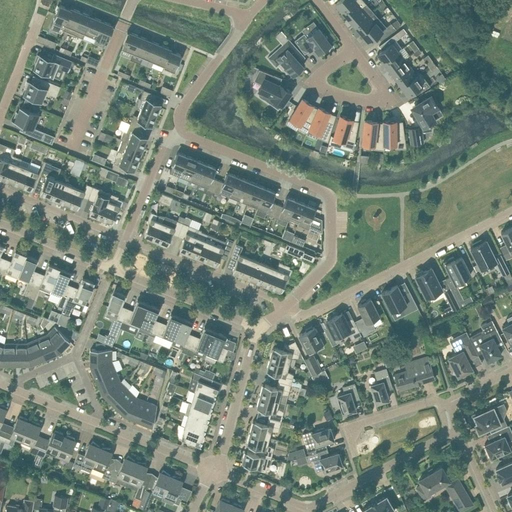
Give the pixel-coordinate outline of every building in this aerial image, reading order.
[(338,0),(335,3),(342,11),(354,0),(338,0)] [(354,0),(342,11),(349,19),(366,4),(363,0),(354,0)] [(49,26),(61,31),(62,30),(71,7),(70,7),(70,9),(60,5),(60,4),(59,4),(59,6),(57,6),(49,26)] [(366,4),(349,19),(355,27),(373,11),(366,4)] [(81,12),(71,7),(62,30),(72,34),(81,12)] [(373,11),(355,27),(362,34),(380,19),(373,11)] [(72,34),(83,38),(85,32),(92,16),(81,12),(72,34)] [(92,16),(85,32),(96,37),(103,21),(92,16)] [(380,19),(362,34),(369,42),(377,35),(381,40),(396,29),(391,22),(386,26),(380,19)] [(115,25),(103,21),(96,37),(93,43),(104,47),(107,42),(107,41),(113,25),(114,26),(115,25)] [(304,33),(294,40),(304,54),(310,49),(308,47),(312,44),(318,53),(323,50),(325,52),(332,47),(318,27),(318,28),(307,36),(304,33)] [(139,35),(127,31),(128,31),(121,47),(132,52),(139,35)] [(38,35),(36,41),(46,45),(49,39),(38,35)] [(139,35),(132,52),(143,56),(150,40),(139,35)] [(285,41),(268,57),(276,66),(281,62),(293,75),(295,73),(296,75),(303,69),(301,67),(303,65),(292,53),(297,48),(290,40),(288,38),(286,40),(285,41)] [(396,39),(377,53),(384,62),(397,52),(402,48),(396,39)] [(143,56),(153,61),(160,44),(150,40),(143,56)] [(163,66),(163,67),(171,48),(160,44),(153,61),(164,65),(163,66)] [(171,48),(163,67),(175,71),(176,68),(178,62),(179,61),(180,62),(182,57),(181,56),(181,54),(171,50),(171,49),(171,48)] [(68,72),(73,60),(53,52),(51,58),(39,53),(39,54),(39,55),(37,54),(34,62),(36,62),(34,68),(33,68),(37,70),(37,72),(44,75),(45,73),(53,77),(57,67),(68,72)] [(384,62),(389,70),(402,60),(397,52),(384,62)] [(93,64),(96,58),(88,55),(87,57),(86,61),(93,64)] [(389,70),(395,78),(408,68),(402,60),(389,70)] [(395,78),(401,86),(414,76),(408,68),(395,78)] [(271,97),(282,105),(291,92),(280,83),(279,84),(270,80),(272,75),(273,75),(274,75),(259,69),(258,69),(259,70),(255,80),(262,83),(260,90),(271,96),(271,97)] [(401,86),(408,95),(425,82),(418,73),(414,76),(401,86)] [(27,81),(27,80),(24,87),(24,88),(24,87),(26,88),(23,94),(42,102),(42,101),(45,94),(49,96),(50,94),(56,97),(60,86),(43,79),(41,84),(29,79),(28,80),(29,80),(28,82),(27,81)] [(136,91),(137,86),(127,83),(126,88),(136,91)] [(173,90),(162,86),(160,91),(170,96),(173,90)] [(159,108),(161,103),(154,100),(156,94),(143,89),(140,98),(137,97),(134,106),(141,109),(156,115),(157,113),(159,114),(161,108),(159,108)] [(431,96),(412,107),(423,125),(421,126),(408,128),(411,144),(423,142),(422,132),(431,130),(429,130),(429,125),(427,123),(434,119),(430,111),(437,107),(431,96)] [(302,97),(290,117),(300,123),(297,128),(307,134),(309,128),(317,108),(311,105),(311,106),(307,103),(308,101),(302,97)] [(45,132),(34,128),(39,114),(19,106),(19,107),(20,107),(18,112),(16,112),(13,120),(12,119),(11,120),(25,126),(22,131),(19,129),(19,130),(42,140),(45,132)] [(318,106),(309,128),(319,132),(317,137),(328,141),(336,115),(328,112),(328,113),(324,111),(325,109),(318,106)] [(134,115),(131,123),(142,128),(144,123),(152,126),(156,115),(141,109),(138,116),(134,115)] [(333,137),(331,144),(342,147),(343,145),(354,148),(358,121),(352,120),(350,120),(346,119),(347,117),(340,114),(333,137)] [(364,119),(362,142),(373,144),(373,149),(384,150),(384,144),(383,122),(376,122),(376,123),(371,123),(372,120),(364,119)] [(383,122),(384,144),(395,143),(395,148),(406,148),(403,121),(394,122),(394,123),(390,123),(390,120),(383,120),(383,122)] [(122,140),(143,148),(148,136),(140,133),(142,128),(131,123),(127,132),(124,131),(121,139),(122,139),(122,140)] [(106,133),(101,131),(98,138),(103,140),(106,133)] [(122,140),(118,150),(119,151),(139,159),(143,148),(122,140)] [(0,177),(0,178),(10,154),(4,153),(4,150),(0,148),(0,177)] [(138,166),(140,161),(138,160),(139,159),(119,151),(112,168),(124,173),(126,167),(134,170),(136,166),(138,166)] [(179,175),(187,156),(177,152),(169,171),(179,175)] [(0,178),(12,183),(19,164),(21,158),(12,155),(13,154),(10,153),(10,154),(0,178)] [(197,158),(196,159),(187,156),(179,175),(189,178),(197,158)] [(197,158),(189,178),(198,182),(206,162),(206,163),(197,159),(197,158)] [(61,168),(45,161),(38,178),(44,181),(39,194),(48,198),(56,179),(61,168)] [(206,162),(198,182),(208,186),(206,189),(213,192),(218,179),(212,177),(216,167),(206,163),(206,162)] [(12,183),(21,186),(28,168),(19,164),(12,183)] [(28,168),(21,186),(30,190),(38,172),(28,168)] [(238,175),(237,176),(227,172),(223,182),(218,179),(213,192),(219,194),(220,191),(230,195),(238,175)] [(124,185),(127,179),(123,177),(118,175),(115,181),(124,185)] [(238,175),(230,195),(239,199),(247,180),(238,176),(238,175)] [(48,198),(58,201),(65,183),(56,179),(48,198)] [(256,184),(247,180),(239,199),(249,203),(256,184)] [(58,201),(67,205),(75,187),(65,183),(58,201)] [(82,196),(88,199),(93,186),(87,184),(84,190),(75,187),(67,205),(77,209),(82,196)] [(266,188),(256,184),(249,203),(258,207),(266,188)] [(172,193),(174,188),(167,185),(165,190),(172,193)] [(88,214),(100,219),(108,200),(110,193),(108,193),(102,192),(103,190),(93,186),(88,199),(94,201),(88,214)] [(180,191),(174,188),(172,193),(182,197),(183,192),(180,191)] [(272,216),(277,204),(271,201),(275,191),(266,188),(258,207),(267,210),(266,213),(272,216)] [(159,200),(169,204),(172,197),(161,192),(159,200)] [(289,219),(297,199),(296,200),(286,196),(282,206),(277,204),(272,216),(278,218),(279,215),(289,219)] [(108,200),(100,219),(109,222),(110,221),(112,222),(112,221),(113,221),(117,211),(119,211),(123,201),(117,198),(114,203),(108,200)] [(297,199),(289,219),(298,223),(306,204),(297,200),(297,199)] [(316,208),(306,204),(298,223),(308,227),(316,208)] [(209,221),(212,213),(206,211),(203,219),(209,221)] [(146,237),(155,241),(163,222),(156,220),(157,214),(151,212),(147,223),(149,223),(144,234),(145,235),(144,236),(146,236),(146,237)] [(245,213),(242,221),(251,224),(254,217),(245,213)] [(172,233),(178,235),(183,223),(173,219),(169,225),(163,222),(155,241),(167,246),(172,233)] [(179,250),(188,254),(196,236),(198,229),(183,223),(178,235),(184,237),(179,250)] [(500,247),(506,259),(511,255),(511,253),(511,251),(511,226),(501,232),(507,244),(500,247)] [(197,258),(205,240),(207,234),(201,231),(201,230),(198,229),(196,236),(188,254),(197,258)] [(291,241),(303,246),(305,239),(294,234),(291,241)] [(214,243),(207,262),(216,266),(222,253),(228,255),(230,250),(233,240),(227,238),(226,241),(217,237),(214,243)] [(478,263),(481,269),(485,266),(487,271),(494,267),(492,263),(496,261),(503,275),(510,272),(501,254),(500,254),(499,253),(495,255),(495,257),(492,253),(493,252),(492,252),(490,248),(491,248),(490,247),(490,248),(486,240),(482,241),(481,239),(473,244),(474,246),(470,247),(478,263)] [(197,258),(207,262),(214,243),(205,240),(197,258)] [(241,276),(248,257),(240,254),(243,246),(236,244),(231,257),(237,259),(232,272),(241,276)] [(289,245),(286,252),(301,258),(304,251),(289,245)] [(5,258),(0,271),(17,278),(18,275),(26,254),(15,250),(11,261),(5,258)] [(18,275),(17,278),(27,282),(23,294),(29,296),(34,285),(39,272),(33,270),(38,259),(26,254),(18,275)] [(454,256),(444,261),(451,275),(446,278),(450,288),(458,302),(460,306),(461,308),(474,302),(470,295),(463,299),(456,285),(456,283),(465,279),(464,278),(471,274),(462,257),(455,260),(454,256)] [(241,276),(250,279),(258,261),(248,257),(241,276)] [(299,270),(306,272),(309,263),(303,260),(299,270)] [(250,279),(260,283),(267,265),(258,261),(250,279)] [(277,268),(269,287),(278,291),(278,290),(280,291),(281,290),(282,290),(286,279),(288,280),(292,269),(289,268),(290,266),(279,262),(277,268)] [(34,285),(29,296),(35,299),(39,288),(50,293),(60,268),(49,263),(44,274),(39,272),(34,285)] [(260,283),(269,287),(277,268),(267,265),(260,283)] [(415,275),(426,297),(442,289),(431,267),(423,271),(422,269),(416,273),(417,274),(415,275)] [(60,268),(50,293),(60,297),(57,306),(63,308),(65,304),(67,298),(72,286),(67,283),(71,273),(60,268)] [(67,298),(62,313),(68,315),(73,301),(84,305),(94,282),(82,277),(78,288),(72,286),(67,298)] [(391,311),(401,306),(405,314),(418,308),(409,290),(402,294),(397,284),(391,287),(392,288),(388,290),(387,290),(381,292),(391,311)] [(450,289),(444,292),(453,310),(460,306),(458,302),(450,288),(450,289)] [(105,334),(102,341),(112,345),(117,333),(122,321),(127,308),(122,306),(126,295),(114,290),(105,314),(115,318),(108,335),(105,334)] [(490,294),(481,299),(484,305),(493,300),(490,294)] [(361,330),(364,335),(376,329),(371,320),(379,316),(370,298),(366,300),(365,298),(360,301),(361,303),(357,305),(368,326),(361,330)] [(127,308),(122,321),(139,327),(140,325),(148,304),(137,299),(133,310),(127,308)] [(139,327),(138,330),(148,334),(149,332),(156,334),(161,322),(155,319),(159,308),(148,304),(140,325),(139,327)] [(9,314),(12,308),(8,306),(5,313),(2,319),(6,321),(9,314)] [(156,334),(153,341),(169,348),(173,338),(182,317),(171,313),(166,324),(161,322),(156,334)] [(509,323),(502,327),(511,346),(511,314),(506,318),(509,323)] [(361,335),(353,318),(346,321),(344,316),(341,318),(338,317),(337,315),(331,318),(330,316),(326,318),(327,320),(326,321),(334,337),(342,333),(344,337),(349,335),(352,340),(361,335)] [(182,317),(173,338),(184,343),(183,345),(189,348),(194,335),(189,333),(193,322),(182,317)] [(439,320),(432,323),(435,330),(440,327),(441,324),(439,320)] [(484,341),(479,344),(488,361),(501,354),(493,337),(499,335),(500,337),(492,320),(481,325),(485,333),(481,335),(484,341)] [(299,334),(309,354),(314,352),(312,348),(323,343),(318,334),(320,334),(316,327),(315,328),(314,326),(313,327),(312,325),(305,328),(306,330),(299,334)] [(55,326),(47,334),(59,352),(59,351),(62,349),(70,341),(55,326)] [(194,335),(189,348),(195,350),(196,348),(207,352),(215,331),(204,327),(200,337),(194,335)] [(207,352),(206,354),(216,359),(223,361),(228,349),(222,346),(226,336),(215,331),(207,352)] [(457,353),(448,357),(458,376),(472,368),(468,360),(478,354),(469,338),(467,333),(465,334),(467,339),(461,342),(453,346),(457,353)] [(47,334),(36,339),(45,358),(55,354),(58,352),(59,352),(47,334)] [(401,335),(393,337),(395,345),(403,343),(401,335)] [(36,339),(26,343),(31,364),(31,363),(35,362),(45,358),(36,339)] [(272,350),(269,359),(289,364),(290,357),(298,358),(300,351),(295,341),(287,345),(288,347),(287,350),(275,347),(274,348),(273,348),(272,350)] [(4,343),(0,364),(0,365),(0,364),(5,365),(15,364),(15,343),(4,343)] [(26,343),(15,343),(15,364),(26,364),(30,363),(30,364),(31,364),(26,343)] [(182,348),(181,351),(187,353),(189,348),(183,345),(182,348)] [(189,348),(187,353),(193,356),(194,353),(195,350),(189,348)] [(90,364),(90,365),(112,361),(111,349),(90,349),(90,360),(91,364),(90,364)] [(304,359),(312,374),(321,368),(314,354),(304,359)] [(407,371),(395,375),(400,389),(434,378),(427,356),(405,363),(407,371)] [(289,364),(269,359),(266,371),(267,371),(268,371),(268,372),(279,375),(278,381),(291,384),(293,374),(287,371),(289,364)] [(92,369),(96,379),(116,371),(112,361),(90,365),(91,365),(92,369)] [(148,371),(151,364),(147,363),(144,369),(141,373),(143,375),(148,371)] [(377,382),(370,384),(376,403),(389,399),(385,388),(392,386),(386,367),(374,371),(377,382)] [(102,393),(120,381),(116,371),(96,379),(100,389),(103,392),(102,393)] [(218,388),(210,384),(212,379),(198,373),(194,371),(193,378),(198,380),(194,391),(213,399),(214,400),(218,392),(215,391),(216,388),(218,388)] [(105,397),(113,404),(128,389),(120,381),(102,393),(103,393),(105,397)] [(263,383),(260,396),(279,401),(281,394),(288,394),(291,384),(278,381),(276,387),(265,384),(264,385),(263,384),(264,384),(263,383)] [(344,393),(337,395),(343,413),(356,409),(352,399),(359,396),(354,383),(342,386),(344,393)] [(124,415),(136,397),(128,389),(113,404),(120,411),(124,414),(124,415)] [(212,402),(213,399),(194,391),(191,403),(209,411),(211,411),(214,403),(212,402)] [(270,411),(268,417),(281,421),(284,411),(277,407),(279,401),(260,396),(256,408),(257,408),(257,407),(258,408),(270,411)] [(128,417),(138,421),(146,401),(136,397),(124,415),(125,414),(128,417)] [(146,401),(138,421),(148,425),(152,426),(153,426),(157,405),(146,401)] [(191,403),(188,401),(185,414),(187,415),(188,415),(206,422),(208,423),(211,415),(208,414),(209,411),(191,403)] [(489,428),(491,433),(500,428),(498,423),(500,423),(497,417),(501,415),(504,410),(501,404),(484,411),(484,410),(472,415),(476,424),(475,424),(479,432),(489,428)] [(207,427),(205,425),(206,422),(188,415),(187,415),(184,426),(203,434),(204,435),(207,427)] [(13,442),(15,437),(22,439),(29,422),(27,421),(28,419),(20,416),(19,418),(17,417),(17,418),(14,426),(8,423),(1,440),(10,444),(9,444),(13,446),(14,442),(13,442)] [(253,420),(250,432),(269,437),(271,431),(278,431),(281,421),(268,417),(266,424),(255,420),(255,421),(254,421),(254,420),(253,420)] [(30,450),(37,453),(43,438),(36,435),(40,427),(40,426),(39,426),(39,424),(32,421),(31,423),(29,422),(22,439),(33,444),(30,450)] [(500,428),(491,433),(487,434),(487,435),(494,432),(496,438),(484,443),(485,446),(484,446),(488,456),(490,455),(491,457),(510,449),(507,442),(511,439),(511,431),(509,425),(500,428)] [(201,437),(203,434),(184,426),(181,438),(188,441),(186,444),(197,446),(198,445),(201,446),(204,438),(201,437)] [(334,439),(333,437),(335,436),(332,428),(330,429),(330,427),(311,433),(311,430),(302,433),(309,454),(325,449),(323,443),(334,439)] [(57,453),(64,436),(62,435),(63,433),(55,430),(54,432),(52,431),(52,432),(53,432),(49,440),(43,438),(37,453),(43,456),(45,457),(49,455),(51,451),(57,453)] [(269,437),(250,432),(246,445),(247,445),(247,444),(249,444),(248,445),(260,448),(258,454),(271,458),(274,448),(267,444),(269,437)] [(64,436),(57,453),(69,458),(68,457),(75,441),(76,441),(74,440),(75,438),(67,435),(66,437),(64,436)] [(93,465),(100,447),(99,447),(99,446),(93,441),(87,449),(84,455),(78,452),(74,463),(73,465),(80,467),(90,472),(90,471),(93,465)] [(108,479),(110,474),(104,471),(104,469),(105,470),(105,469),(109,458),(110,448),(102,447),(102,448),(100,447),(93,465),(90,471),(102,476),(108,479)] [(343,462),(340,453),(338,454),(338,452),(327,455),(325,449),(309,454),(306,455),(305,456),(308,462),(313,461),(317,471),(323,469),(324,470),(342,465),(341,462),(343,462)] [(271,458),(258,454),(247,451),(247,452),(245,452),(246,451),(245,450),(242,460),(243,460),(242,462),(244,463),(243,464),(255,467),(254,469),(265,472),(267,465),(270,460),(271,458)] [(112,470),(110,474),(108,479),(115,482),(115,481),(126,485),(129,479),(136,462),(134,461),(135,461),(128,455),(122,463),(118,472),(112,470)] [(280,460),(276,473),(283,475),(286,462),(280,460)] [(511,461),(505,464),(496,468),(497,472),(496,473),(499,479),(500,479),(502,482),(511,477),(511,461)] [(137,462),(136,462),(129,479),(140,484),(140,483),(144,472),(146,463),(137,462)] [(416,487),(424,500),(431,496),(429,492),(450,480),(442,466),(419,480),(422,484),(416,487)] [(152,489),(164,494),(171,476),(170,476),(170,475),(163,470),(157,477),(153,488),(152,488),(152,489)] [(171,476),(164,494),(175,498),(173,502),(179,504),(184,491),(179,489),(182,481),(180,480),(181,477),(172,476),(172,477),(171,476)] [(461,483),(452,488),(458,498),(454,500),(460,511),(473,504),(461,483)] [(141,500),(145,488),(139,486),(134,497),(141,500)] [(145,488),(141,500),(138,506),(145,508),(152,491),(145,488)] [(39,507),(38,511),(64,511),(68,497),(55,495),(52,509),(39,507)] [(110,498),(101,495),(98,506),(107,508),(110,498)] [(363,511),(388,511),(393,509),(386,496),(363,510),(363,511)] [(7,504),(6,511),(31,511),(34,500),(24,498),(23,506),(16,505),(16,506),(7,504)] [(108,508),(116,511),(120,501),(112,498),(108,508)] [(227,511),(231,504),(229,503),(230,501),(222,498),(221,500),(220,499),(214,511),(227,511)] [(240,511),(242,508),(241,508),(241,506),(234,503),(233,505),(231,504),(227,511),(240,511)]
